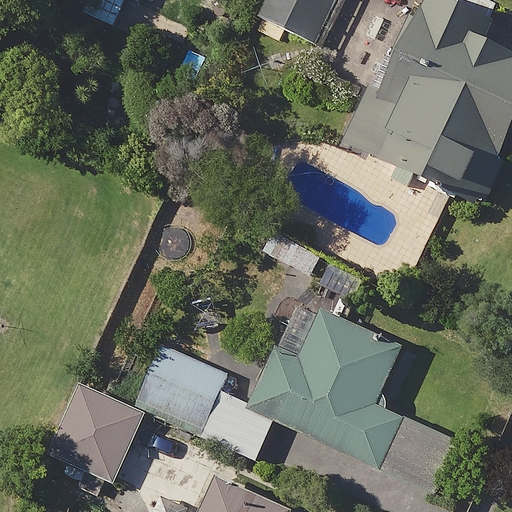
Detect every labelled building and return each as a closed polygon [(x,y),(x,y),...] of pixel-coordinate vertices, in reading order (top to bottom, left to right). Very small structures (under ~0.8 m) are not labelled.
[(145,0),(95,0),(88,18),(129,37),(145,0)] [(354,0),(279,0),(267,26),(330,54),(354,0)] [(403,68),(392,62),(345,146),(472,216),(511,143),(511,64),(481,48),(489,33),(438,5),(403,68)] [(405,358),(307,312),(259,416),(384,474),(406,427),(379,414),(405,358)] [(229,382),(163,352),(140,404),(206,434),(229,382)] [(146,424),(85,394),(55,455),(116,485),(146,424)] [(283,511),(221,484),(208,511),(283,511)]
